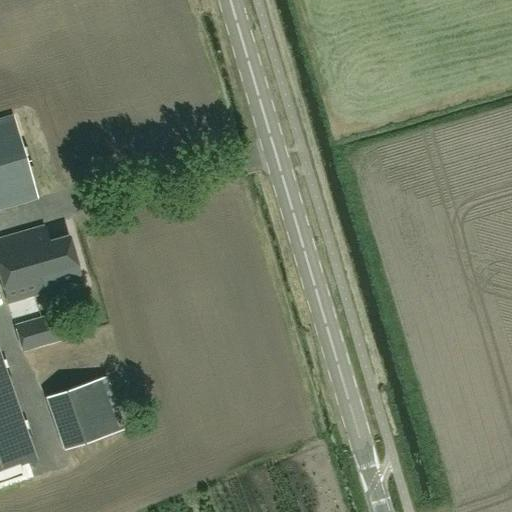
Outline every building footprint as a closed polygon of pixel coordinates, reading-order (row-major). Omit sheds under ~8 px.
[(12,116),(0,119),(0,207),(36,197),(12,116)] [(48,242),(43,227),(0,239),(0,278),(7,302),(81,281),(68,236),(48,242)] [(54,313),(14,325),(22,351),(61,339),(54,313)] [(0,353),(0,470),(36,458),(0,353)] [(107,372),(46,393),(65,446),(123,426),(107,372)]
